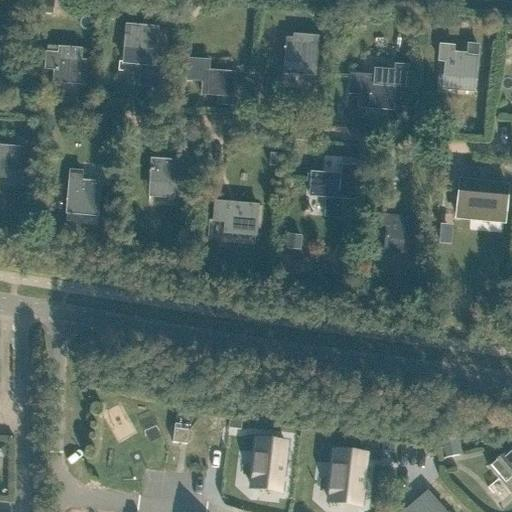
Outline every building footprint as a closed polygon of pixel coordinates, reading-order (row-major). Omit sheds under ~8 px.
[(115,0),(115,9),(127,10),(127,0),(115,0)] [(191,15),(198,7),(190,0),(183,7),(191,15)] [(127,26),(124,63),(145,65),(143,85),(159,87),(161,63),(155,62),(157,28),(127,26)] [(487,28),(486,40),(496,41),(497,29),(487,28)] [(292,43),(285,42),(283,74),(315,76),(317,39),(292,37),(292,43)] [(440,46),(440,54),(446,54),(443,81),(461,83),(461,91),(474,92),(477,55),(478,45),(466,44),(465,55),(453,54),(454,47),(440,46)] [(44,52),(43,70),(56,71),(55,81),(84,83),(86,63),(81,62),(81,49),(56,47),(56,53),(44,52)] [(373,77),(351,75),(349,93),(362,94),(361,107),(391,110),(394,87),(406,88),(408,66),(394,65),(394,71),(385,70),(385,74),(373,73),(373,77)] [(204,70),(201,95),(230,98),(233,74),(204,70)] [(194,149),(195,137),(183,137),(183,149),(194,149)] [(261,145),(260,157),(268,157),(269,145),(261,145)] [(0,179),(14,181),(15,172),(28,173),(31,150),(0,146),(0,179)] [(150,162),(148,192),(164,193),(164,199),(179,201),(180,184),(182,164),(150,162)] [(310,175),(309,197),(341,198),(340,219),(343,219),(344,199),(354,199),(355,166),(339,166),(339,176),(318,175),(310,175)] [(82,172),(68,171),(65,215),(97,218),(100,182),(81,181),(82,172)] [(458,187),(456,214),(470,215),(471,212),(504,214),(506,184),(458,181),(458,187)] [(216,204),(214,222),(227,223),(226,234),(256,237),(259,207),(216,204)] [(378,217),(377,225),(387,226),(385,249),(401,250),(401,254),(415,254),(417,220),(378,217)] [(287,235),(286,250),(299,251),(301,236),(287,235)] [(173,427),(171,443),(180,444),(184,445),(186,429),(173,427)] [(458,440),(441,443),(445,460),(462,456),(458,440)] [(256,442),(250,491),(279,494),(284,446),(280,445),(256,442)] [(511,446),(487,468),(488,469),(503,486),(505,485),(511,492),(511,494),(511,495),(511,496),(511,449),(511,448),(511,446)] [(333,453),(328,504),(359,508),(364,457),(360,456),(333,453)] [(441,511),(427,493),(403,511),(441,511)]
